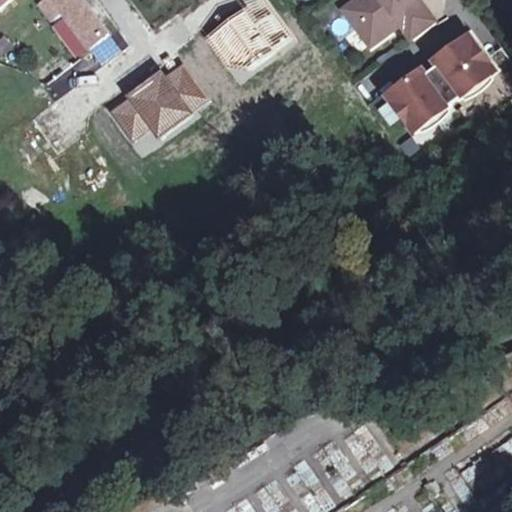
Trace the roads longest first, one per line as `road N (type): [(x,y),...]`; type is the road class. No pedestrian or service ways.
road 1 (unclassified): [(60,511),(195,399),(406,267),(511,182)]
road 2 (residential): [(152,54),(53,124)]
